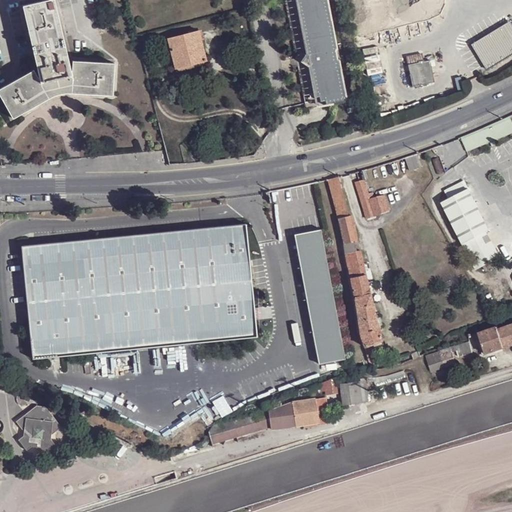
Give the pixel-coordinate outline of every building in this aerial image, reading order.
[(56,0),(44,0),(25,4),(42,77),(40,78),(36,69),(11,83),(15,90),(2,97),(14,119),(47,100),(51,97),(60,94),(68,93),(77,94),(114,96),(116,63),(74,61),(73,69),(72,70),(56,0)] [(284,0),(305,111),(346,103),(347,102),(339,61),(337,59),(336,51),(337,50),(327,0),(284,0)] [(511,30),(509,32),(505,27),(472,46),(487,70),(511,56),(511,30)] [(201,32),(168,40),(176,70),(209,62),(201,32)] [(419,63),(424,62),(423,55),(407,58),(409,67),(419,65),(419,63)] [(419,65),(409,67),(412,88),(435,83),(431,63),(428,63),(425,64),(424,62),(419,63),(419,65)] [(15,90),(11,83),(0,88),(0,92),(2,97),(15,90)] [(511,122),(510,118),(461,139),(467,152),(490,142),(492,147),(497,145),(495,141),(511,133),(511,122)] [(168,121),(159,124),(166,150),(170,166),(179,165),(178,157),(168,121)] [(179,165),(186,164),(184,155),(178,157),(179,165)] [(418,155),(405,159),(410,171),(422,167),(418,155)] [(338,176),(327,179),(338,220),(350,277),(358,317),(359,333),(364,347),(368,362),(377,365),(371,344),(381,340),(375,320),(368,291),(359,250),(357,240),(356,241),(351,215),(348,216),(338,176)] [(364,180),(355,182),(367,219),(376,216),(389,211),(384,196),(373,199),(372,193),(369,194),(364,180)] [(449,199),(442,203),(462,244),(475,270),(475,269),(499,256),(486,232),(489,230),(461,182),(445,192),(449,199)] [(257,336),(247,224),(23,245),(34,357),(257,336)] [(323,230),(296,235),(320,365),(347,359),(323,230)] [(511,251),(499,257),(502,264),(511,259),(511,251)] [(408,276),(402,278),(408,296),(413,294),(408,276)] [(433,312),(426,316),(430,325),(437,322),(433,312)] [(511,325),(498,330),(503,348),(511,345),(511,325)] [(496,328),(477,334),(484,354),(503,348),(498,330),(496,328)] [(468,343),(455,348),(456,352),(457,357),(471,352),(468,343)] [(449,348),(439,351),(441,356),(451,353),(449,349),(449,348)] [(439,349),(425,353),(430,372),(445,368),(441,356),(439,351),(439,349)] [(451,353),(441,356),(445,368),(455,364),(451,354),(451,353)] [(404,377),(402,371),(376,378),(378,386),(404,377)] [(367,403),(363,377),(359,377),(360,382),(339,384),(342,406),(367,403)] [(336,379),(326,383),(327,390),(328,395),(339,393),(336,379)] [(39,395),(24,390),(23,395),(38,399),(39,395)] [(271,427),(272,429),(303,424),(304,428),(329,424),(326,406),(327,405),(326,398),(291,403),(274,410),(269,412),(271,427)] [(213,444),(271,427),(269,412),(274,410),(273,405),(268,406),(268,402),(262,405),(261,406),(258,410),(246,415),(224,422),(224,423),(216,425),(209,434),(210,435),(213,444)] [(47,406),(37,404),(17,420),(26,430),(24,435),(19,438),(27,448),(32,445),(41,446),(45,451),(55,443),(51,439),(52,434),(62,426),(47,406)]
